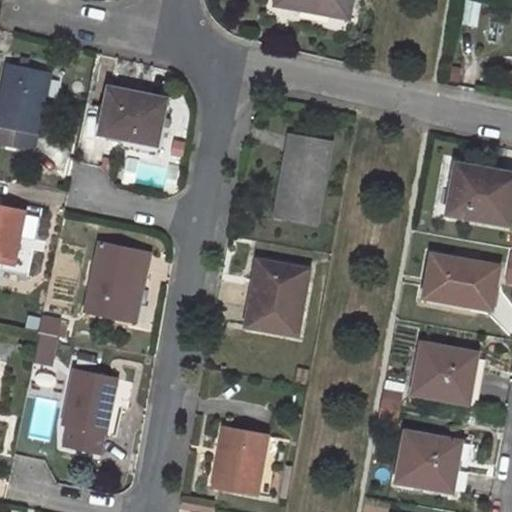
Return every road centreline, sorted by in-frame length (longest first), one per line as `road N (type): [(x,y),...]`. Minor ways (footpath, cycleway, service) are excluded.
road 1 (residential): [(143,511),(221,89),(196,49)]
road 2 (residential): [(196,49),(511,120)]
road 3 (residential): [(22,6),(196,49)]
